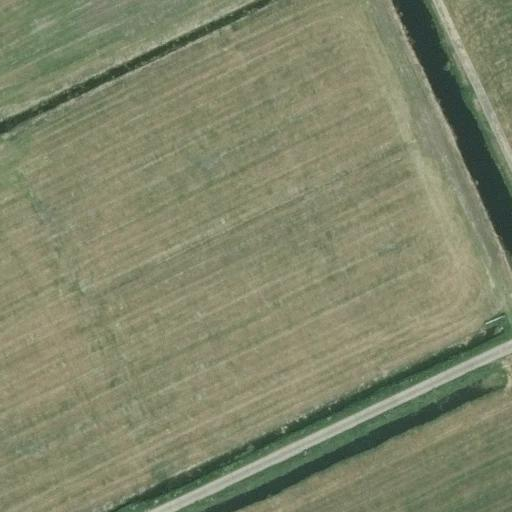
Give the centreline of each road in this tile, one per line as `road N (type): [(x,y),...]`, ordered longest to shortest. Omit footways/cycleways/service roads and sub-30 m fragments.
road 1 (unclassified): [(162,511),(511,346)]
road 2 (unknown): [(437,0),(511,165)]
